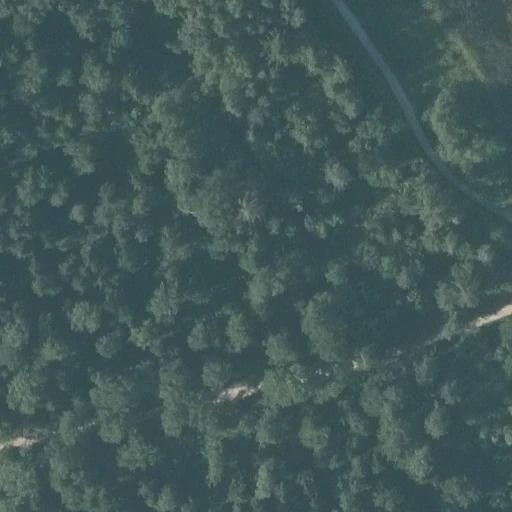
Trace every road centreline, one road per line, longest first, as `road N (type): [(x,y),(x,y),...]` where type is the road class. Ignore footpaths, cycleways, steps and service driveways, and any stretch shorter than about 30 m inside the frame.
road 1 (track): [(0,445),(338,367),(511,307)]
road 2 (track): [(511,225),(437,165),(330,0)]
